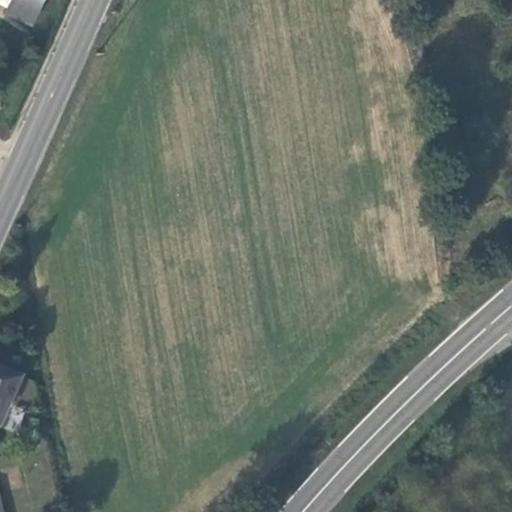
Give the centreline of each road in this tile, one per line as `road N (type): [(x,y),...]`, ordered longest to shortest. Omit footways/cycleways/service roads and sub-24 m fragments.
road 1 (tertiary): [(511,307),(303,511)]
road 2 (secondary): [(0,217),(97,0)]
